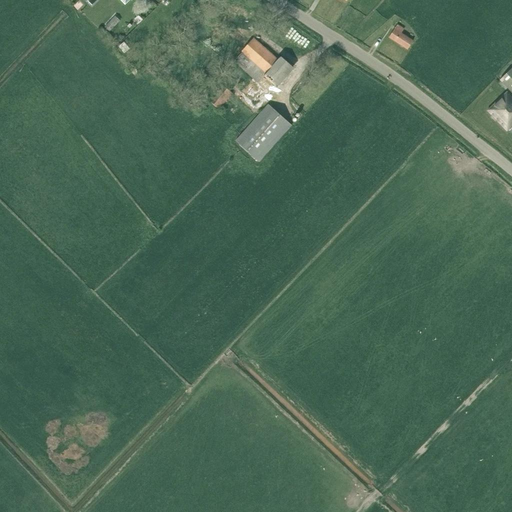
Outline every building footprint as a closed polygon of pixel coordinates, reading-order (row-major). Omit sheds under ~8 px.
[(112,19),(105,27),(110,31),(117,24),(112,19)] [(397,25),(389,37),(407,50),(413,42),(401,34),(404,29),(397,25)] [(243,51),(234,62),(258,83),(265,76),(275,85),(292,66),(281,57),(279,60),(253,37),(242,51),(243,51)] [(124,42),(119,46),(123,52),(129,48),(124,42)] [(511,67),(499,80),(511,93),(511,67)] [(222,84),(209,101),(218,110),(232,93),(222,84)] [(487,110),(506,131),(511,125),(511,96),(507,91),(487,110)] [(267,105),(235,141),(259,163),(291,126),(267,105)]
